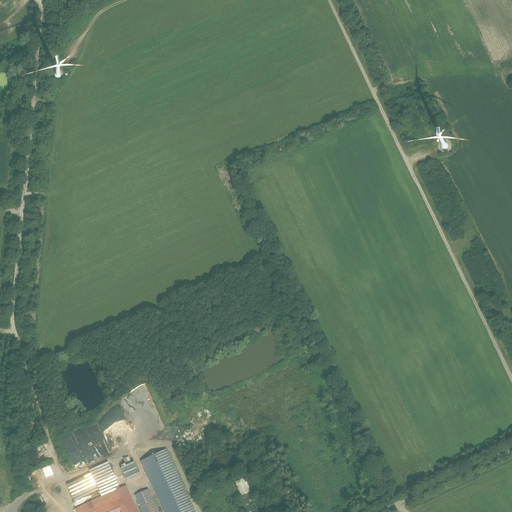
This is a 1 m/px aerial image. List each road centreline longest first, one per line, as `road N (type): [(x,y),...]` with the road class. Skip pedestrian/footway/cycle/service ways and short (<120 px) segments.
road 1 (unclassified): [(511,383),(327,0)]
road 2 (unclassified): [(382,511),(511,450)]
